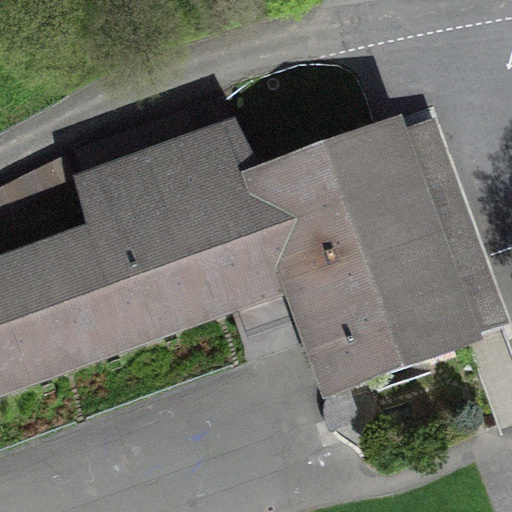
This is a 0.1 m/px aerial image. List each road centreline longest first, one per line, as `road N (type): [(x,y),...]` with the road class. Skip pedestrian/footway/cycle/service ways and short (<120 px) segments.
road 1 (unclassified): [(0,169),(77,124),(208,69),(343,30)]
road 2 (residential): [(511,8),(343,30)]
